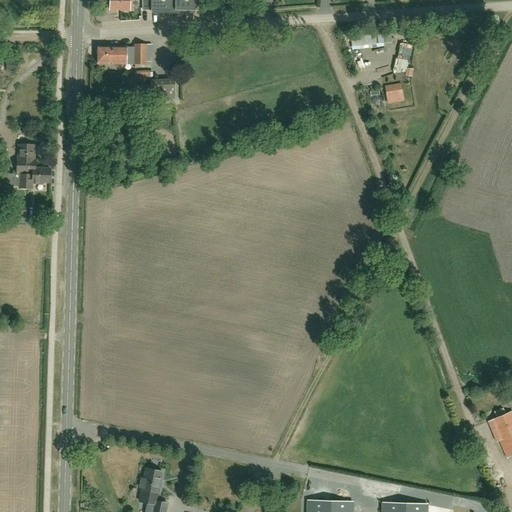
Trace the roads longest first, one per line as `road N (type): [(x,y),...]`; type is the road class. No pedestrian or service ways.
road 1 (tertiary): [(63,511),(79,36)]
road 2 (unclassified): [(79,36),(511,7)]
road 3 (track): [(273,464),(398,226)]
road 4 (track): [(398,226),(511,14)]
road 5 (track): [(398,226),(320,22)]
road 6 (track): [(456,379),(398,226)]
